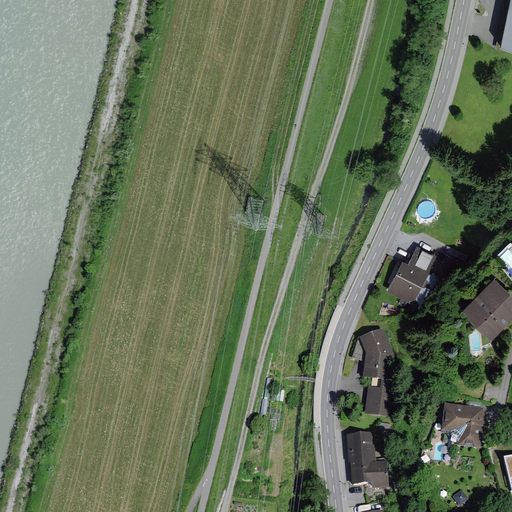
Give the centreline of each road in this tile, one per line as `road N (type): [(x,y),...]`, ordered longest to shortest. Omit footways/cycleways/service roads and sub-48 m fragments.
road 1 (secondary): [(340,511),(330,426),(338,349),(437,119),(467,0)]
road 2 (track): [(226,511),(367,0)]
road 3 (track): [(201,511),(331,0)]
